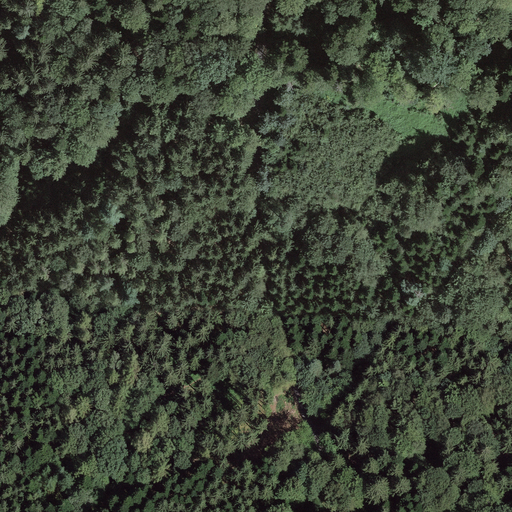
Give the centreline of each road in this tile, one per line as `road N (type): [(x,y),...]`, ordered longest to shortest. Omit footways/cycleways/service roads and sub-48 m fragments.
road 1 (track): [(334,511),(265,274),(257,93),(265,0)]
road 2 (track): [(262,511),(447,252),(511,192)]
